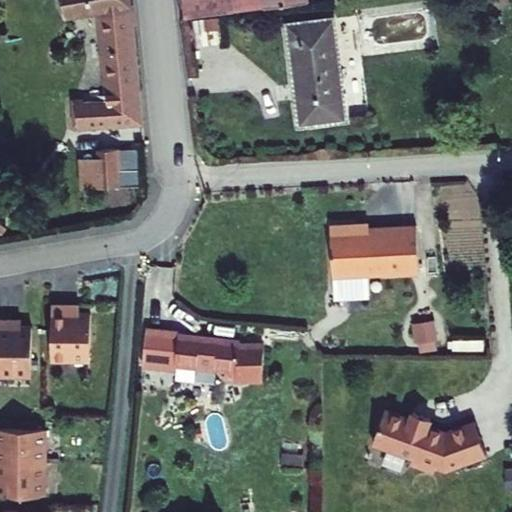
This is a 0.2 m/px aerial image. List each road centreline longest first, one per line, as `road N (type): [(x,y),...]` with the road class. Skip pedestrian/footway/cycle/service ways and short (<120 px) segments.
road 1 (track): [(511,162),(172,179)]
road 2 (residential): [(110,511),(135,241)]
road 3 (residential): [(154,0),(171,196),(159,224),(135,241)]
road 4 (residential): [(135,241),(0,266)]
